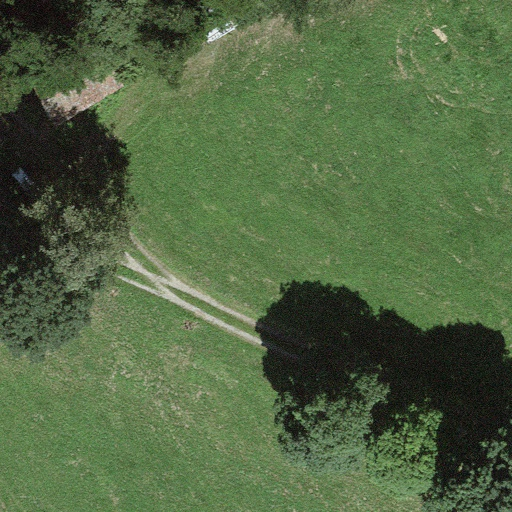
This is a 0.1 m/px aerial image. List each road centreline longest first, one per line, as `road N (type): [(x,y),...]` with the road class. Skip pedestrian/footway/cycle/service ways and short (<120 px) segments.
road 1 (track): [(0,208),(236,332),(511,453)]
road 2 (track): [(164,295),(0,98)]
